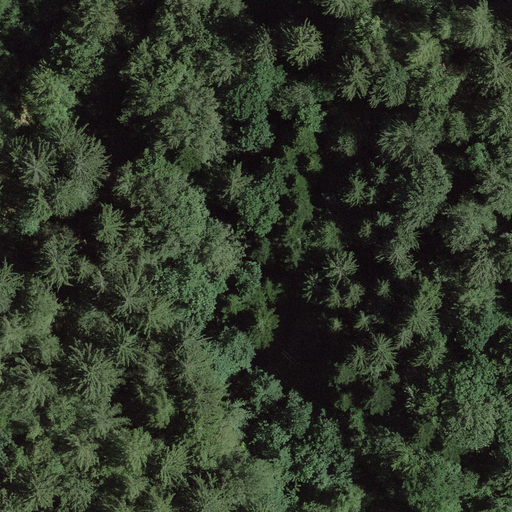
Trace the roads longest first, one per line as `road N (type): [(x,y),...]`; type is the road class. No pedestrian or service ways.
road 1 (track): [(364,0),(336,58),(329,207),(318,241),(296,291),(230,365),(226,381),(278,511)]
road 2 (residential): [(0,407),(81,511)]
